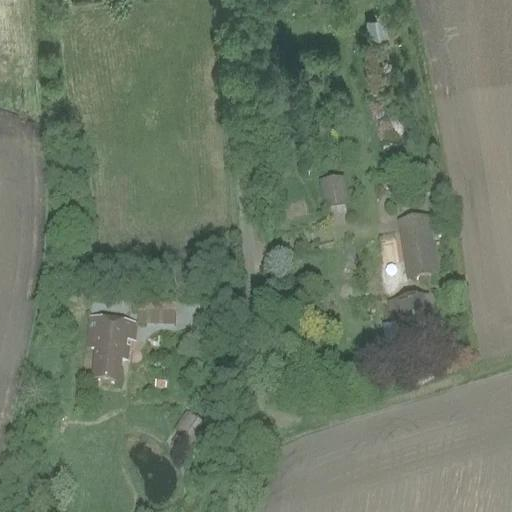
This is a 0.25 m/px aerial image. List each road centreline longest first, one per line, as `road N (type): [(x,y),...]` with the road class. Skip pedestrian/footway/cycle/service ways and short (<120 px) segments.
road 1 (unclassified): [(231,0),(263,341),(242,511)]
road 2 (track): [(511,355),(316,413),(254,416)]
